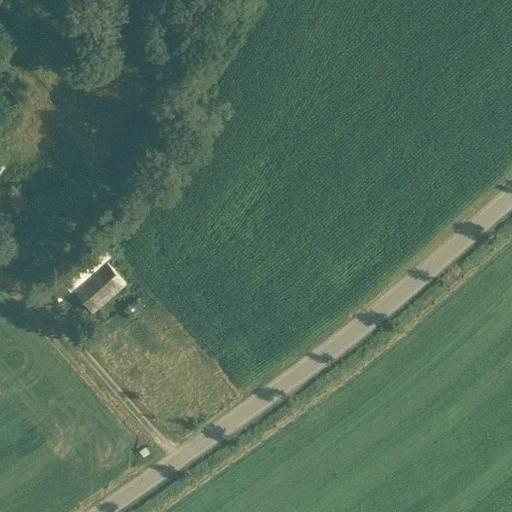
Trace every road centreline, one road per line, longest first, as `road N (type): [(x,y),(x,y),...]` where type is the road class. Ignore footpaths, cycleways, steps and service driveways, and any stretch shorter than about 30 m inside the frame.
road 1 (unclassified): [(114,511),(446,268),(511,209)]
road 2 (track): [(0,263),(183,464)]
